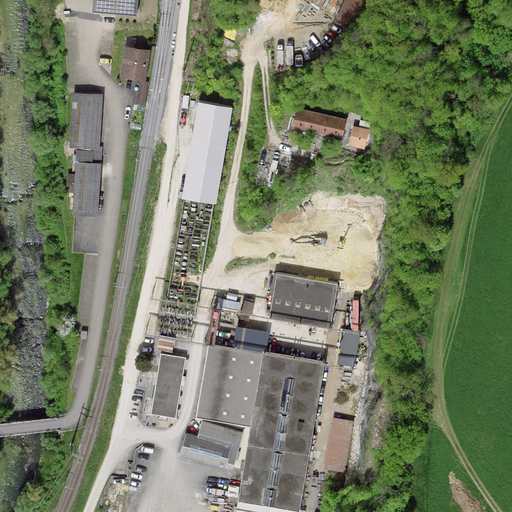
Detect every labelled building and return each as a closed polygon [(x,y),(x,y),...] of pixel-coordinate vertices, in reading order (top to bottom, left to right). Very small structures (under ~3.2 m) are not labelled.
[(139,0),(96,0),(96,10),(138,14),(139,0)] [(367,0),(343,0),(336,18),(355,26),(367,0)] [(151,50),(125,46),(120,77),(146,81),(151,50)] [(148,82),(139,81),(136,104),(144,105),(148,82)] [(103,95),(73,93),(70,147),(77,148),(72,215),(98,217),(103,146),(100,146),(103,95)] [(233,108),(198,102),(191,143),(226,148),(233,108)] [(347,119),(297,107),(292,129),(342,141),(347,119)] [(369,130),(353,126),(348,146),(364,150),(369,130)] [(226,148),(191,143),(181,199),(216,205),(226,148)] [(338,284),(277,274),(270,318),(331,328),(338,284)] [(255,300),(245,298),(240,319),(249,321),(250,313),(252,314),(255,300)] [(237,327),(233,348),(261,353),(266,353),(269,333),(237,327)] [(250,426),(261,353),(233,348),(207,344),(195,417),(250,426)] [(186,357),(161,353),(151,414),(176,419),(186,357)] [(266,353),(261,353),(250,426),(235,511),(300,511),(324,363),(266,353)] [(243,432),(202,421),(198,436),(186,433),(179,456),(225,469),(227,463),(234,465),(243,432)]
